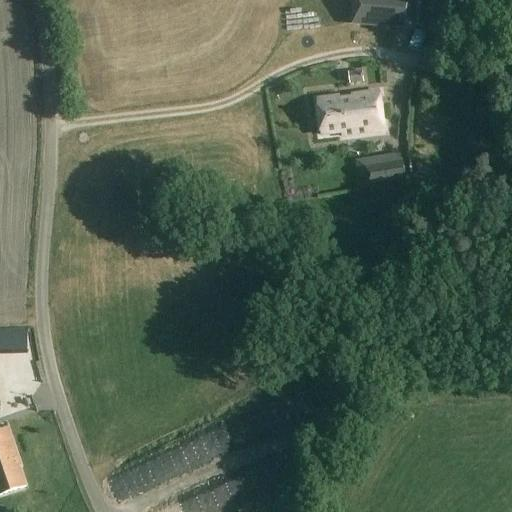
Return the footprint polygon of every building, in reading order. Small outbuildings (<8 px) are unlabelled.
[(409,26),(410,0),(354,0),(353,21),(409,26)] [(348,74),(349,82),(363,80),(362,72),(348,74)] [(339,98),(316,100),(321,140),(384,133),(379,93),(351,96),(351,100),(340,102),(339,98)] [(373,189),(407,183),(403,157),(369,162),(373,189)] [(47,391),(36,330),(14,335),(13,329),(0,331),(0,410),(2,419),(40,412),(37,392),(47,391)] [(290,406),(208,437),(219,466),(301,435),(290,406)] [(0,496),(26,488),(19,467),(21,467),(8,429),(0,431),(0,496)]
